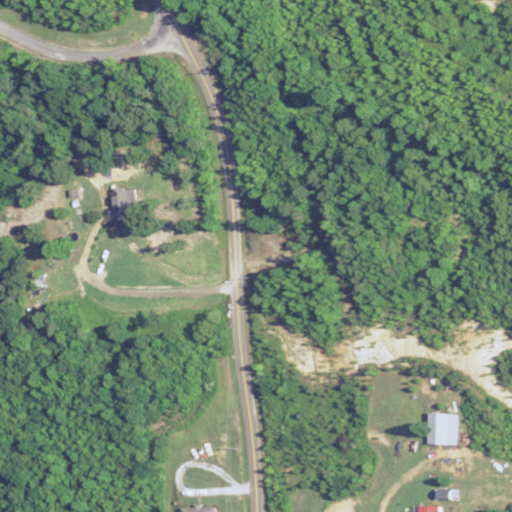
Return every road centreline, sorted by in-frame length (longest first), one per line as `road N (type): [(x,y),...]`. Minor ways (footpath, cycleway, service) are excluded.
road 1 (residential): [(161,0),(225,160),(252,511)]
road 2 (residential): [(0,26),(76,53),(111,53),(175,32)]
